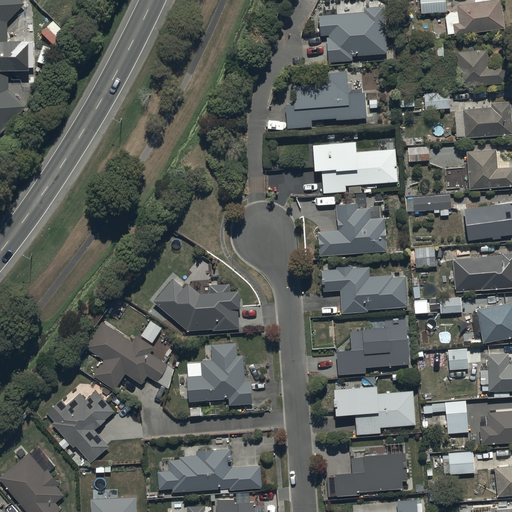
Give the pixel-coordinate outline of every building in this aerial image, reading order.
[(22,0),(0,0),(0,133),(27,105),(9,88),(8,70),(29,69),(28,38),(7,39),(7,21),(25,3),(22,0)] [(445,0),(420,0),(421,13),(446,11),(445,0)] [(505,27),(501,0),(478,0),(456,3),(457,11),(449,12),(445,16),(448,34),(454,33),(455,34),(505,27)] [(365,11),(319,14),(320,34),(329,34),(329,36),(327,36),(328,62),(354,60),(354,56),(388,54),(385,6),(365,7),(365,11)] [(417,56),(444,54),(443,38),(416,40),(417,56)] [(487,48),(457,50),(458,84),(507,82),(506,64),(488,65),(487,48)] [(348,81),(347,69),(327,72),(327,76),(305,76),(305,84),(293,84),(294,102),(286,103),(286,128),(312,126),(311,119),(336,117),(336,120),(367,117),(365,91),(362,91),(362,87),(352,88),(351,81),(348,81)] [(449,91),(424,93),(425,109),(450,107),(449,91)] [(415,95),(400,95),(400,104),(415,104),(415,95)] [(511,133),(511,117),(511,100),(491,101),(491,106),(463,108),(463,110),(455,111),(457,135),(465,135),(465,137),(511,133)] [(356,140),(312,143),(314,169),(322,169),(324,192),(346,190),(346,185),(397,181),(395,148),(356,151),(356,140)] [(429,145),(408,147),(409,161),(430,159),(429,145)] [(496,148),(467,150),(470,188),(511,184),(511,165),(498,167),(496,148)] [(450,194),(413,196),(414,210),(451,208),(450,194)] [(511,201),(464,208),(468,240),(492,236),(493,238),(501,237),(500,235),(511,233),(511,201)] [(356,202),(336,203),(338,229),(317,230),(319,255),(387,250),(385,216),(370,217),(369,207),(357,208),(356,202)] [(436,246),(415,248),(416,267),(437,265),(436,246)] [(511,286),(511,251),(501,252),(502,254),(468,256),(470,287),(482,286),(482,289),(511,286)] [(337,269),(322,270),(324,291),(340,289),(342,313),(368,311),(368,309),(408,306),(406,275),(393,276),(393,273),(370,275),(369,266),(352,267),(352,265),(337,266),(337,269)] [(172,277),(152,301),(187,330),(213,328),(213,330),(239,328),(237,307),(240,307),(238,290),(230,290),(229,282),(209,284),(210,291),(200,292),(187,281),(183,286),(172,277)] [(462,311),(461,296),(440,298),(441,313),(462,311)] [(511,300),(476,308),(477,312),(471,313),(475,332),(481,330),(483,341),(511,335),(511,300)] [(352,350),(337,351),(338,373),(366,371),(365,366),(409,363),(406,318),(385,319),(385,326),(363,327),(362,330),(351,331),(352,350)] [(161,327),(150,320),(141,334),(152,341),(161,327)] [(101,321),(85,347),(104,359),(93,375),(115,389),(125,373),(141,383),(147,375),(156,381),(168,364),(150,352),(154,346),(136,334),(132,340),(101,321)] [(202,374),(187,375),(189,401),(228,398),(229,404),(251,402),(249,379),(244,380),(242,354),(237,354),(236,342),(211,344),(212,359),(200,360),(202,374)] [(467,348),(448,349),(449,369),(469,368),(467,348)] [(509,352),(488,353),(488,369),(481,369),(481,383),(488,383),(489,390),(511,389),(511,362),(509,363),(509,352)] [(376,385),(334,388),(336,414),(355,412),(357,434),(381,432),(380,427),(416,424),(413,390),(377,393),(376,385)] [(61,397),(45,411),(54,421),(52,422),(73,447),(75,444),(90,461),(109,445),(94,428),(114,411),(96,389),(85,398),(80,392),(66,403),(61,397)] [(469,431),(466,400),(431,403),(431,405),(423,406),(424,413),(433,412),(433,411),(446,410),(446,414),(440,415),(441,425),(447,425),(448,433),(469,431)] [(489,424),(479,425),(481,444),(511,441),(511,409),(488,412),(489,424)] [(170,470),(158,471),(159,489),(172,488),(172,492),(229,487),(229,490),(262,487),(260,465),(232,467),(230,448),(196,451),(196,455),(179,456),(179,459),(169,460),(170,470)] [(474,472),(473,450),(449,452),(450,473),(474,472)] [(29,452),(0,474),(0,479),(26,511),(57,511),(61,509),(55,501),(64,494),(56,485),(59,483),(47,468),(44,471),(29,452)] [(335,474),(327,475),(328,496),(359,494),(359,491),(403,488),(402,480),(407,479),(405,452),(351,456),(352,471),(335,473),(335,474)] [(511,464),(495,467),(498,495),(511,493),(511,464)] [(136,511),(136,496),(90,499),(90,511),(136,511)] [(237,498),(216,499),(216,511),(255,511),(255,500),(237,501),(237,498)] [(417,511),(417,499),(397,501),(398,510),(374,511),(417,511)] [(486,511),(486,501),(465,502),(466,511),(486,511)]
